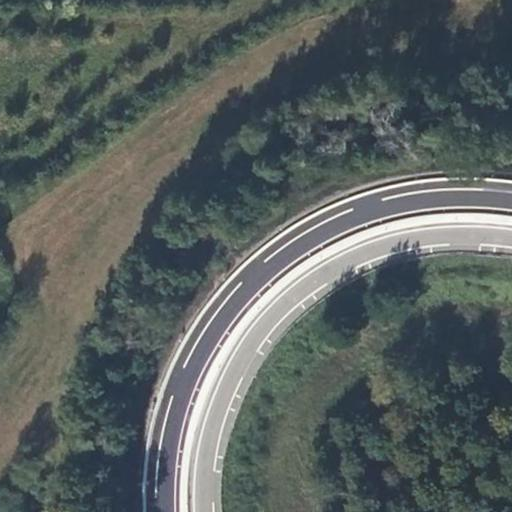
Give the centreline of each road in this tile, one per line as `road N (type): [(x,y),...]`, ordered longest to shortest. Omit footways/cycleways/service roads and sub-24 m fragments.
road 1 (trunk): [(511,200),(457,197),(378,210),(258,275),(195,356),(167,452),(162,511)]
road 2 (trunk): [(206,511),(208,458),(229,388),(284,306),(380,247),(457,234),(511,237)]
